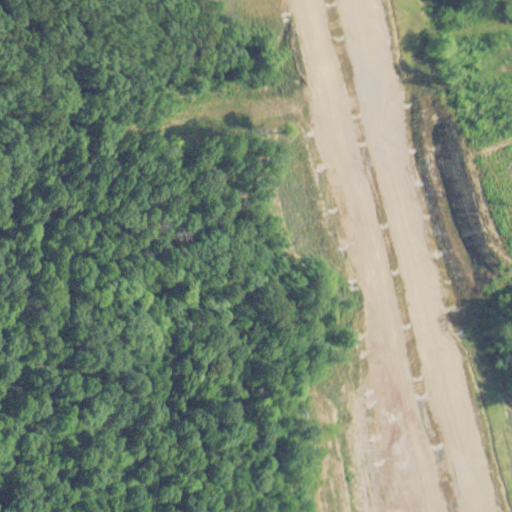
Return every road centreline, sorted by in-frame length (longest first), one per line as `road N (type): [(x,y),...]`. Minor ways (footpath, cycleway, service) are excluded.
road 1 (trunk): [(481,511),(396,175),(364,0)]
road 2 (trunk): [(310,0),(426,511)]
